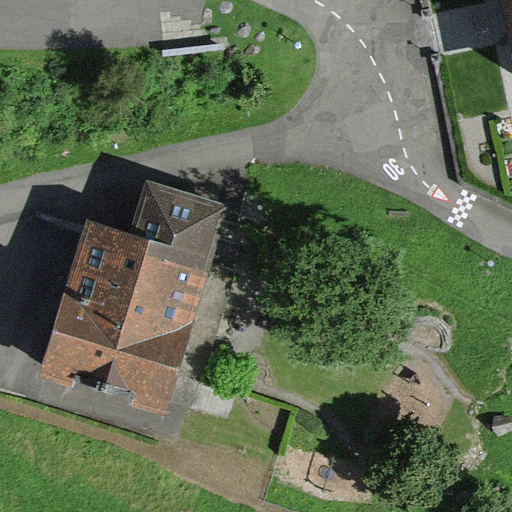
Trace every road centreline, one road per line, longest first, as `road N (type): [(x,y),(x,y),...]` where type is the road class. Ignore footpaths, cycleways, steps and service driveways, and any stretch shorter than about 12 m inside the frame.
road 1 (residential): [(0,205),(284,143),(334,118),(356,83),(362,40)]
road 2 (residential): [(362,40),(452,204),(511,235)]
